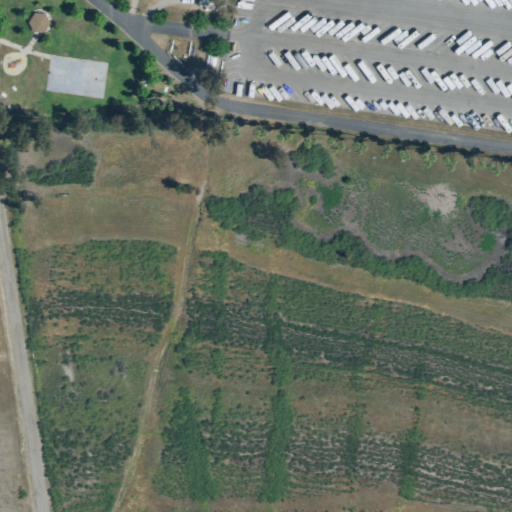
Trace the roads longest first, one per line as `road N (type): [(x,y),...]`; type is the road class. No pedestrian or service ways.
road 1 (track): [(212,98),(200,134),(210,161),(194,201),(172,321),(110,511)]
road 2 (residential): [(0,233),(40,511)]
